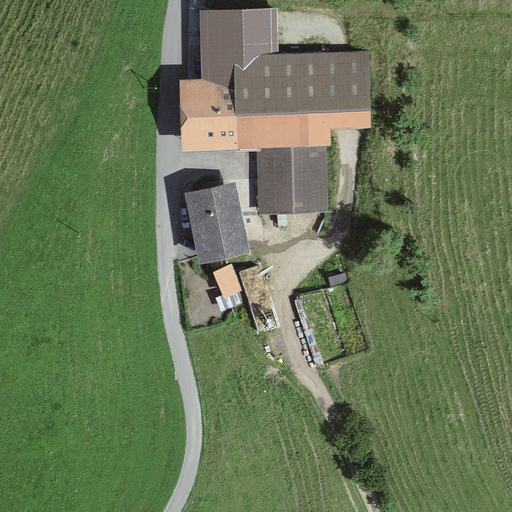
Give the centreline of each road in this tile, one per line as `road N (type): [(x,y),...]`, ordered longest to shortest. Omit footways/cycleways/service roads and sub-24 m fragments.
road 1 (unclassified): [(170,511),(192,443),(164,208),(180,0)]
road 2 (track): [(366,511),(281,310),(285,260)]
